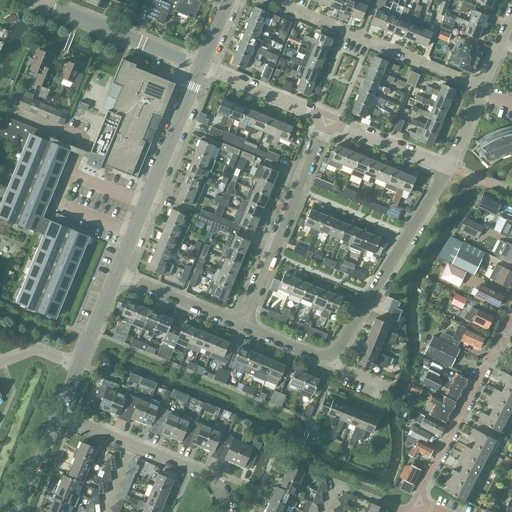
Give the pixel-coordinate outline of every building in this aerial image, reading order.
[(82,0),(95,5),(100,7),(104,9),(105,6),(101,4),(103,0),(82,0)] [(144,0),(143,5),(150,8),(146,17),(164,24),(168,15),(174,17),(175,12),(180,0),(167,0),(166,4),(157,0),(144,0)] [(180,0),(175,12),(193,20),(201,3),(193,0),(180,0)] [(331,0),(328,7),(339,11),(343,0),(331,0)] [(343,0),(339,11),(350,16),(356,2),(356,0),(343,0)] [(362,0),(356,0),(356,2),(350,16),(361,20),(367,7),(361,4),(362,0)] [(386,0),(377,0),(374,9),(377,11),(371,24),(382,29),(390,9),(384,6),(386,0)] [(478,0),(477,2),(491,8),(494,0),(478,0)] [(442,1),(437,13),(444,16),(449,3),(442,1)] [(463,1),(459,11),(466,14),(468,9),(474,11),(476,6),(463,1)] [(382,29),(393,33),(400,15),(395,13),(398,5),(397,4),(394,3),(393,2),(390,9),(382,29)] [(411,10),(414,5),(408,2),(405,7),(411,10)] [(404,7),(400,15),(393,33),(404,38),(410,24),(409,24),(404,22),(409,10),(404,7)] [(280,18),(255,8),(250,19),(262,24),(263,24),(265,18),(278,23),(280,18)] [(474,11),(469,22),(469,23),(483,28),(487,17),(474,12),(474,11)] [(404,38),(415,42),(420,29),(415,26),(420,14),(415,12),(409,24),(410,24),(404,38)] [(13,16),(6,19),(9,24),(15,20),(13,16)] [(426,47),(432,33),(426,31),(429,25),(428,25),(431,18),(426,16),(421,29),(420,29),(415,42),(426,47)] [(464,34),(478,40),(483,28),(469,23),(469,22),(457,17),(455,22),(467,27),(464,34)] [(258,35),(261,29),(273,34),(275,29),(263,24),(262,24),(250,19),(245,30),(258,35)] [(292,23),(284,20),(280,31),(287,34),(292,23)] [(451,33),(454,26),(443,22),(440,28),(451,33)] [(258,35),(245,30),(241,42),(253,47),(259,49),(260,48),(262,43),(268,45),(271,40),(258,35)] [(287,52),(290,52),(292,42),(301,44),(303,32),(291,30),(287,52)] [(450,35),(441,31),(438,38),(447,42),(450,35)] [(309,43),(315,46),(327,51),(332,40),(319,35),(317,41),(305,36),(302,41),(309,43)] [(190,36),(184,39),(187,44),(193,40),(190,36)] [(446,49),(453,52),(458,40),(451,38),(446,49)] [(481,55),(481,54),(480,53),(476,52),(479,46),(464,40),(461,49),(460,48),(457,56),(462,58),(459,65),(458,68),(465,71),(464,73),(470,75),(471,73),(472,74),(473,74),(473,73),(481,55)] [(253,47),(241,42),(236,53),(249,58),(249,57),(255,60),(258,54),(264,56),(276,61),(278,56),(260,48),(259,49),(253,47)] [(298,52),(310,57),(323,62),(327,51),(315,46),(309,43),(306,50),(300,47),(298,52)] [(35,84),(47,89),(55,71),(47,68),(52,56),(38,50),(30,70),(40,74),(35,84)] [(255,60),(249,57),(249,58),(236,53),(232,64),(244,69),(247,62),(259,67),(261,62),(255,60)] [(305,68),(318,74),(323,62),(310,57),(305,55),(303,61),(292,56),(290,62),(299,66),(305,68)] [(370,69),(383,74),(387,63),(375,58),(370,69)] [(166,80),(137,68),(135,68),(136,65),(122,59),(105,100),(111,103),(86,164),(100,170),(102,164),(137,178),(167,104),(175,84),(166,80)] [(73,83),(69,91),(76,94),(84,75),(78,73),(80,67),(68,62),(62,78),(73,83)] [(268,77),(272,68),(266,65),(262,75),(268,77)] [(291,70),(289,74),(301,79),(314,84),(318,74),(305,68),(299,66),(297,72),(291,70)] [(378,85),(378,84),(383,74),(370,69),(365,80),(378,85)] [(411,72),(406,84),(415,87),(419,76),(411,72)] [(389,76),(386,81),(393,84),(395,78),(389,76)] [(309,96),(314,84),(301,79),(296,90),(309,96)] [(378,85),(365,80),(361,91),(373,96),(374,95),(376,90),(389,95),(391,90),(378,84),(378,85)] [(291,88),(293,84),(286,81),(282,90),(290,93),(292,88),(291,88)] [(437,96),(437,97),(450,102),(455,91),(442,85),(439,91),(428,87),(425,92),(437,96)] [(369,107),(372,101),(384,106),(386,101),(374,95),(373,96),(361,91),(356,102),(369,107)] [(7,102),(13,105),(17,94),(12,92),(7,102)] [(23,96),(17,94),(13,105),(18,107),(23,96)] [(90,105),(93,99),(84,95),(81,102),(90,105)] [(18,107),(24,109),(28,98),(23,96),(18,107)] [(433,107),(433,108),(446,113),(450,102),(437,97),(435,102),(429,100),(423,98),(421,102),(433,107)] [(33,101),(28,98),(24,109),(29,111),(33,101)] [(220,124),(226,126),(235,103),(223,99),(217,113),(223,116),(220,124)] [(89,105),(80,102),(77,107),(87,111),(89,105)] [(367,112),(369,107),(356,102),(351,114),(362,118),(364,119),(367,112)] [(36,114),(42,116),(46,105),(40,103),(36,114)] [(239,105),(235,103),(226,126),(230,128),(234,120),(241,123),(247,108),(244,107),(245,106),(244,105),(241,104),(239,104),(239,105)] [(51,108),(46,105),(42,116),(47,119),(51,108)] [(244,131),(249,133),(258,113),(253,111),(253,110),(252,108),(249,107),(248,108),(247,109),(247,108),(241,123),(247,125),(244,131)] [(47,119),(52,121),(57,110),(51,108),(47,119)] [(428,118),(428,119),(441,124),(446,113),(433,108),(430,113),(425,111),(424,111),(418,109),(416,114),(428,118)] [(63,109),(62,112),(58,123),(63,125),(69,112),(63,109)] [(62,112),(57,110),(52,121),(58,123),(62,112)] [(264,115),(258,113),(249,133),(254,135),(256,129),(264,132),(270,118),(269,117),(269,115),(265,114),(264,114),(264,115)] [(50,135),(2,115),(0,120),(0,137),(26,148),(0,210),(0,217),(45,235),(17,303),(54,318),(88,237),(63,227),(66,221),(57,218),(55,224),(41,218),(69,150),(48,141),(50,135)] [(266,143),(272,145),(281,123),(270,118),(264,132),(269,134),(266,143)] [(394,130),(400,133),(404,122),(398,119),(394,130)] [(418,127),(436,135),(441,124),(428,119),(426,125),(414,120),(412,125),(418,127)] [(293,127),(281,123),(272,145),(276,147),(280,139),(291,143),(294,134),(291,133),(293,127)] [(208,134),(220,139),(222,135),(221,134),(222,131),(211,126),(208,134)] [(476,146),(471,152),(481,162),(483,160),(489,166),(487,168),(488,168),(490,166),(502,159),(500,155),(508,153),(510,156),(511,155),(511,126),(507,127),(498,130),(489,133),(484,136),(476,141),(475,141),(475,140),(474,140),(473,141),(472,141),(472,142),(472,143),(472,144),(473,145),(474,145),(475,145),(476,145),(477,146),(476,146)] [(407,137),(432,147),(436,135),(418,127),(415,134),(409,131),(407,137)] [(220,139),(232,144),(234,139),(222,135),(220,139)] [(201,141),(196,153),(210,159),(215,147),(233,154),(238,156),(240,151),(207,137),(205,143),(201,141)] [(232,144),(243,149),(246,140),(244,140),(243,143),(234,139),(232,144)] [(243,149),(255,154),(257,149),(246,145),(248,141),(246,140),(243,149)] [(341,171),(343,166),(349,151),(338,146),(333,157),(332,156),(330,160),(328,165),(341,171)] [(255,154),(266,158),(269,152),(268,151),(267,153),(257,149),(255,154)] [(343,166),(354,170),(360,155),(349,151),(343,166)] [(243,152),(240,157),(252,162),(255,157),(243,152)] [(277,163),(280,156),(269,152),(266,158),(277,163)] [(210,159),(196,153),(191,165),(206,171),(210,159)] [(363,180),(371,160),(360,155),(354,170),(352,176),(363,180)] [(374,185),(376,179),(382,164),(371,160),(363,180),(374,185)] [(382,164),(376,179),(387,184),(393,169),(382,164)] [(191,165),(186,176),(205,184),(210,186),(212,180),(203,176),(206,171),(191,165)] [(259,165),(253,177),(259,179),(274,185),(279,173),(264,167),(259,165)] [(396,193),(398,188),(404,173),(393,169),(387,184),(385,188),(396,193)] [(396,193),(389,211),(387,216),(398,220),(402,209),(398,207),(404,190),(410,192),(416,178),(404,173),(398,188),(396,193)] [(186,176),(181,188),(196,194),(196,193),(200,195),(205,184),(186,176)] [(255,190),(254,191),(269,197),(274,185),(259,179),(255,190)] [(320,188),(332,193),(334,188),(333,188),(334,186),(323,181),(320,188)] [(196,194),(181,188),(176,200),(191,206),(196,194)] [(250,202),(264,208),(269,197),(254,191),(255,190),(250,188),(245,200),(250,202)] [(332,193),(343,197),(345,193),(334,188),(332,193)] [(483,194),(477,206),(496,215),(503,201),(485,193),(484,192),(483,194)] [(343,197),(354,202),(356,197),(345,193),(343,197)] [(220,203),(222,198),(216,195),(213,201),(220,203)] [(354,202),(365,206),(367,202),(356,197),(354,202)] [(229,200),(222,198),(220,203),(226,206),(229,200)] [(243,199),(238,210),(245,213),(245,214),(259,220),(264,208),(250,202),(245,200),(243,199)] [(365,206),(376,211),(378,206),(367,202),(365,206)] [(220,203),(217,210),(223,212),(226,206),(220,203)] [(376,211),(387,216),(389,211),(378,206),(376,211)] [(201,209),(199,215),(213,220),(215,215),(201,209)] [(188,230),(190,225),(184,222),(187,216),(172,210),(167,222),(188,230)] [(188,210),(186,216),(187,216),(197,220),(204,223),(211,226),(213,220),(199,215),(188,210)] [(233,223),(240,226),(241,226),(255,232),(259,220),(245,214),(245,213),(238,210),(233,222),(233,223)] [(311,228),(316,231),(323,215),(311,210),(305,226),(311,228)] [(215,215),(213,220),(227,226),(239,231),(241,226),(240,226),(233,223),(233,222),(229,221),(221,218),(215,215)] [(335,220),(323,215),(316,231),(328,236),(335,220)] [(459,229),(476,238),(482,226),(464,218),(459,229)] [(213,220),(211,226),(218,229),(229,234),(236,236),(237,237),(239,231),(227,226),(213,220)] [(335,220),(328,236),(334,238),(332,241),(337,243),(339,240),(340,240),(346,224),(335,220)] [(511,222),(506,220),(500,234),(509,238),(511,233),(511,222)] [(163,234),(177,240),(183,242),(188,230),(167,222),(163,234)] [(339,240),(337,243),(343,246),(344,242),(351,245),(358,229),(346,224),(340,240),(339,240)] [(351,245),(349,248),(361,253),(363,250),(369,233),(358,229),(351,245)] [(361,253),(360,255),(365,258),(368,252),(380,256),(386,240),(369,233),(363,250),(361,253)] [(163,234),(158,246),(173,252),(178,254),(183,242),(177,240),(163,234)] [(229,234),(225,245),(231,248),(246,254),(250,242),(237,237),(236,236),(229,234)] [(438,257),(452,264),(463,243),(450,237),(443,248),(438,257)] [(294,252),(293,252),(305,257),(307,251),(310,245),(298,241),(296,247),(294,252)] [(511,245),(506,243),(499,257),(511,263),(511,245)] [(158,246),(153,257),(168,263),(173,252),(158,246)] [(226,259),(226,260),(241,266),(246,254),(231,248),(226,259)] [(460,249),(452,264),(474,275),(481,260),(460,249)] [(203,250),(198,262),(202,263),(203,264),(204,264),(205,261),(204,260),(208,252),(203,250)] [(307,251),(305,257),(311,260),(313,253),(307,251)] [(171,271),(166,269),(168,263),(153,257),(148,269),(168,277),(171,271)] [(222,257),(217,269),(221,271),(236,278),(241,266),(226,260),(226,259),(222,257)] [(322,264),(329,267),(331,261),(325,258),(322,264)] [(343,261),(341,265),(351,269),(352,264),(343,261)] [(492,270),(493,271),(490,277),(496,280),(495,281),(507,287),(511,277),(511,272),(495,264),(492,270)] [(352,276),(355,270),(351,269),(341,265),(339,271),(352,276)] [(466,273),(448,265),(442,275),(453,281),(455,277),(462,280),(466,273)] [(217,269),(212,281),(216,283),(231,289),(236,278),(221,271),(217,269)] [(184,270),(179,282),(185,284),(189,272),(184,270)] [(352,276),(363,281),(366,275),(355,270),(352,276)] [(194,273),(189,285),(194,287),(199,275),(194,273)] [(279,290),(290,295),(297,278),(297,277),(296,280),(285,275),(286,275),(285,274),(279,290)] [(290,295),(302,300),(309,281),(309,282),(303,279),(301,280),(298,278),(297,278),(290,295)] [(278,289),(281,282),(274,279),(271,286),(278,289)] [(231,289),(216,283),(212,281),(210,286),(214,288),(211,295),(226,301),(231,289)] [(309,281),(302,300),(313,305),(320,289),(319,289),(319,290),(315,289),(316,286),(316,284),(309,282),(310,281),(309,281)] [(479,293),(478,293),(476,297),(483,301),(484,300),(497,307),(503,297),(489,290),(488,290),(482,287),(479,293)] [(313,305),(311,309),(316,311),(318,307),(324,309),(325,310),(331,294),(332,291),(326,289),(324,289),(323,292),(319,290),(320,289),(313,305)] [(343,298),(331,294),(325,310),(324,309),(321,316),(328,319),(331,312),(336,314),(343,298)] [(461,309),(466,299),(456,294),(451,304),(461,309)] [(388,298),(385,304),(396,308),(398,309),(401,303),(399,302),(388,298)] [(124,301),(119,313),(122,315),(120,320),(126,322),(131,324),(132,325),(139,306),(128,302),(127,303),(124,301)] [(396,308),(385,304),(382,310),(394,315),(396,308)] [(144,325),(145,325),(151,311),(139,306),(132,325),(143,329),(144,325)] [(472,307),(469,312),(468,311),(466,312),(464,317),(464,318),(486,329),(487,327),(492,317),(472,307)] [(151,311),(145,325),(143,330),(149,332),(147,336),(152,338),(154,334),(161,316),(151,311)] [(267,317),(279,322),(282,316),(269,311),(267,317)] [(161,316),(154,334),(159,336),(161,332),(166,334),(167,334),(168,333),(173,320),(161,316)] [(371,331),(396,341),(398,336),(398,335),(388,331),(390,325),(375,319),(371,331)] [(295,329),(302,331),(304,325),(298,322),(295,329)] [(302,331),(313,336),(316,330),(310,327),(311,325),(305,322),(304,325),(302,331)] [(168,348),(164,359),(169,361),(176,344),(188,348),(190,343),(190,344),(196,329),(184,324),(179,337),(174,335),(168,348)] [(484,336),(458,324),(451,339),(458,342),(459,340),(478,349),(478,348),(481,347),(482,344),(481,342),(484,336)] [(113,338),(124,343),(127,337),(128,332),(122,329),(120,334),(115,332),(113,338)] [(190,343),(188,348),(193,350),(195,346),(201,348),(206,334),(196,329),(190,344),(190,343)] [(328,335),(316,330),(313,336),(325,341),(328,335)] [(396,341),(371,331),(366,342),(381,347),(383,342),(394,346),(396,341)] [(212,353),(218,339),(206,334),(201,348),(206,350),(204,355),(210,357),(212,353)] [(447,343),(439,339),(433,336),(424,354),(451,368),(460,350),(456,347),(447,343)] [(450,338),(447,343),(456,347),(458,342),(451,339),(450,338)] [(212,353),(210,357),(226,364),(232,350),(227,347),(229,343),(218,339),(212,353)] [(381,347),(366,342),(362,353),(387,363),(389,358),(379,354),(381,347)] [(162,345),(157,356),(164,359),(168,348),(162,345)] [(229,367),(243,372),(252,352),(241,347),(237,356),(234,355),(229,367)] [(248,374),(250,369),(257,372),(263,356),(252,352),(243,372),(248,374)] [(387,363),(362,353),(357,364),(372,370),(374,364),(385,368),(387,363)] [(257,372),(255,377),(266,382),(274,361),(263,356),(257,372)] [(285,366),(274,361),(266,382),(277,386),(279,381),(285,366)] [(432,363),(430,366),(441,371),(442,368),(432,363)] [(443,380),(442,381),(462,391),(467,381),(454,374),(453,377),(441,371),(430,366),(430,367),(427,372),(443,380)] [(230,372),(224,370),(219,382),(225,384),(230,372)] [(290,385),(302,390),(308,375),(297,370),(290,385)] [(437,390),(440,386),(446,389),(444,394),(457,401),(462,391),(442,381),(443,380),(427,372),(422,383),(437,390)] [(503,373),(500,380),(507,384),(504,389),(511,392),(511,376),(504,372),(503,373)] [(142,377),(131,373),(128,381),(139,385),(142,377)] [(320,380),(308,375),(302,390),(300,395),(311,400),(314,394),(319,396),(323,387),(318,385),(320,380)] [(240,382),(252,388),(255,383),(242,377),(240,382)] [(413,378),(407,390),(419,397),(426,385),(413,378)] [(99,408),(109,412),(117,392),(120,385),(103,379),(93,403),(100,406),(99,408)] [(170,397),(176,400),(180,392),(173,389),(170,397)] [(495,389),(491,397),(511,407),(511,392),(504,389),(502,393),(495,389)] [(117,392),(109,412),(117,416),(117,418),(123,421),(134,397),(118,390),(117,392)] [(280,393),(274,391),(270,402),(275,405),(280,393)] [(275,405),(281,407),(286,396),(280,393),(275,405)] [(455,404),(443,397),(441,400),(431,395),(428,401),(430,402),(434,404),(438,406),(437,407),(450,414),(455,404)] [(141,423),(150,403),(134,397),(123,421),(130,423),(132,419),(141,423)] [(511,407),(491,397),(487,404),(494,408),(492,412),(508,421),(511,413),(511,407)] [(323,402),(319,411),(334,418),(330,428),(325,428),(323,434),(331,438),(334,430),(345,405),(341,404),(341,403),(341,401),(336,399),(335,400),(334,401),(333,402),(325,398),(323,402)] [(150,403),(141,423),(150,426),(148,431),(155,433),(165,410),(159,407),(160,403),(151,399),(150,403)] [(445,424),(450,414),(437,407),(438,406),(434,404),(430,402),(428,401),(425,406),(431,409),(428,414),(432,417),(445,424)] [(345,422),(350,424),(356,410),(345,405),(334,430),(340,433),(345,422)] [(162,434),(172,438),(180,418),(171,414),(171,412),(165,410),(155,433),(161,436),(162,434)] [(351,437),(348,445),(349,445),(353,447),(357,439),(367,415),(356,410),(350,424),(356,427),(354,431),(351,437)] [(482,413),(479,421),(502,433),(508,421),(492,412),(489,417),(482,413)] [(379,420),(367,415),(357,439),(362,442),(367,431),(373,434),(379,420)] [(419,428),(438,437),(443,427),(424,417),(419,428)] [(180,418),(172,438),(180,442),(180,443),(187,446),(197,422),(189,419),(188,422),(180,418)] [(195,445),(204,449),(212,429),(197,422),(187,446),(193,449),(195,445)] [(413,425),(409,433),(408,435),(417,440),(417,441),(408,436),(406,441),(410,443),(411,443),(414,444),(408,454),(416,459),(419,454),(428,459),(432,450),(425,446),(430,434),(413,425)] [(218,459),(228,435),(212,429),(204,449),(213,452),(211,457),(218,459)] [(477,441),(474,445),(493,455),(500,443),(474,429),(470,437),(477,441)] [(501,444),(509,447),(511,441),(511,435),(506,433),(501,444)] [(225,460),(235,464),(243,444),(234,440),(235,438),(228,435),(218,459),(225,462),(225,460)] [(272,435),(269,442),(276,445),(279,438),(272,435)] [(243,444),(235,464),(244,468),(245,465),(252,468),(262,444),(254,441),(252,448),(243,444)] [(76,449),(75,453),(93,461),(98,463),(100,458),(95,456),(98,449),(81,442),(78,449),(76,449)] [(465,447),(461,454),(484,466),(491,454),(474,445),(472,450),(465,447)] [(75,458),(72,466),(88,472),(93,461),(75,453),(73,457),(75,458)] [(461,454),(457,461),(464,465),(462,470),(478,478),(484,466),(461,454)] [(107,460),(105,466),(107,467),(110,468),(111,471),(117,470),(115,456),(112,455),(109,461),(107,460)] [(124,474),(128,478),(131,476),(134,477),(139,466),(136,465),(124,474)] [(405,465),(398,479),(413,486),(420,472),(405,465)] [(67,472),(65,476),(67,476),(67,477),(79,483),(83,484),(88,472),(72,466),(69,472),(67,472)] [(105,472),(102,478),(105,479),(106,483),(112,482),(111,471),(110,468),(107,467),(105,466),(103,471),(105,472)] [(285,473),(283,477),(299,484),(302,478),(304,479),(306,474),(289,467),(286,473),(285,473)] [(452,471),(449,478),(472,490),(478,478),(462,470),(459,474),(452,471)] [(61,480),(58,487),(75,494),(79,483),(67,477),(67,476),(63,475),(62,474),(60,479),(61,480)] [(158,474),(153,485),(171,493),(173,488),(171,488),(174,480),(158,474)] [(126,488),(129,489),(134,477),(131,476),(128,478),(120,485),(123,490),(126,488)] [(297,490),(299,484),(283,477),(281,482),(283,482),(280,489),(293,495),(303,499),(306,493),(297,490)] [(102,478),(97,489),(98,494),(107,493),(106,483),(105,479),(102,478)] [(449,478),(445,485),(452,489),(451,489),(449,493),(466,502),(472,490),(449,478)] [(321,480),(317,491),(321,493),(327,492),(326,482),(321,480)] [(153,485),(148,497),(164,504),(167,496),(169,497),(171,493),(153,485)] [(54,493),(52,498),(70,505),(75,494),(58,487),(55,494),(54,493)] [(272,494),(270,498),(287,505),(289,499),(291,500),(293,495),(280,489),(276,487),(274,494),(272,494)] [(483,501),(488,491),(481,487),(476,497),(483,501)] [(93,501),(94,505),(99,504),(98,494),(97,489),(95,488),(90,500),(93,501)] [(130,497),(127,495),(129,489),(126,488),(123,490),(115,497),(119,501),(121,499),(124,501),(128,502),(130,498),(130,497)] [(317,491),(312,502),(317,504),(323,503),(321,493),(317,491)] [(337,499),(341,505),(345,506),(349,498),(350,495),(346,493),(337,499)] [(137,506),(144,509),(151,511),(163,511),(162,511),(164,504),(148,497),(146,503),(139,500),(138,502),(137,506)] [(52,503),(49,510),(53,511),(67,511),(70,505),(52,498),(50,502),(52,503)] [(270,503),(267,509),(273,511),(287,511),(286,511),(289,506),(287,505),(270,498),(269,502),(270,503)] [(114,511),(117,511),(119,511),(124,501),(121,499),(119,501),(110,508),(113,511),(114,511)] [(93,501),(90,500),(85,511),(94,511),(94,505),(93,501)] [(511,511),(511,502),(511,501),(504,511),(502,511),(490,506),(486,511),(511,511)] [(312,502),(308,511),(318,511),(317,504),(312,502)] [(369,503),(365,511),(385,511),(386,510),(369,503)]
